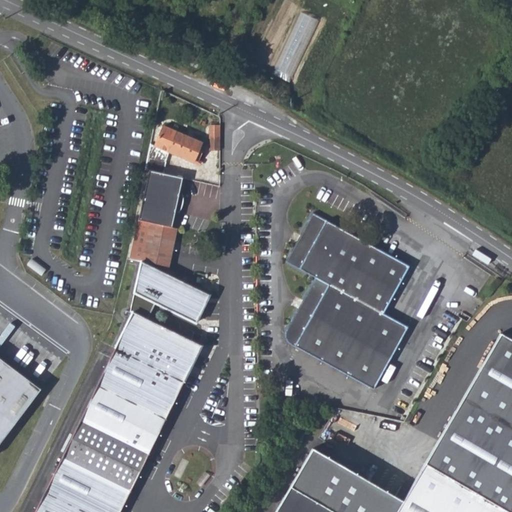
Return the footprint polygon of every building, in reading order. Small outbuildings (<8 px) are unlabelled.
[(277,70),(293,77),(309,39),(308,39),(316,21),(302,15),(296,28),(299,29),(295,38),(291,36),(286,47),(287,47),(277,70)] [(155,146),(166,151),(193,163),(201,144),(163,128),(155,146)] [(205,132),(205,150),(216,150),(216,132),(205,132)] [(149,143),(144,170),(163,175),(166,151),(155,146),(149,143)] [(144,170),(135,219),(162,225),(167,227),(170,211),(174,212),(175,210),(176,206),(177,204),(177,200),(177,197),(177,195),(174,194),(177,178),(163,175),(144,170)] [(414,266),(316,212),(288,261),(317,277),(385,316),(414,266)] [(135,219),(126,264),(138,266),(139,260),(166,265),(172,228),(167,227),(162,225),(135,219)] [(35,511),(118,511),(200,347),(197,345),(187,340),(143,319),(153,303),(192,322),(206,294),(139,260),(138,266),(129,311),(133,314),(35,511)] [(385,316),(317,277),(290,325),(286,335),(292,344),(374,389),(409,329),(385,316)] [(190,330),(187,340),(197,345),(200,333),(190,330)] [(510,511),(511,344),(494,334),(396,501),(389,511),(324,511),(282,487),(283,488),(268,511),(510,511)] [(0,440),(37,394),(0,364),(0,440)] [(282,487),(324,511),(389,511),(396,501),(306,449),(282,487)]
